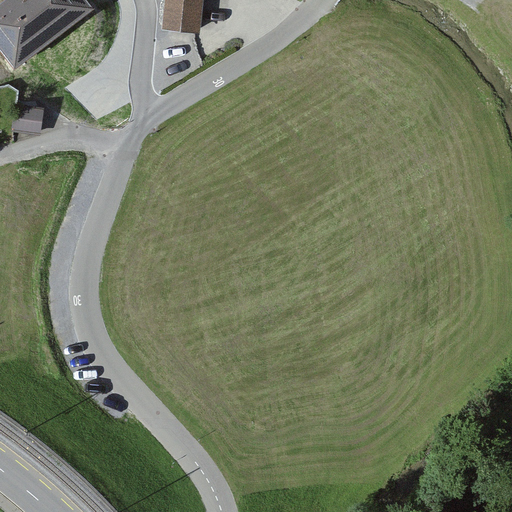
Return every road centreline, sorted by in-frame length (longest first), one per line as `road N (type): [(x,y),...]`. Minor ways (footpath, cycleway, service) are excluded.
road 1 (unclassified): [(223,511),(212,475),(115,373),(91,329),(83,287),(95,233),(124,151),(146,117)]
road 2 (unclassified): [(146,117),(279,44),(324,0)]
